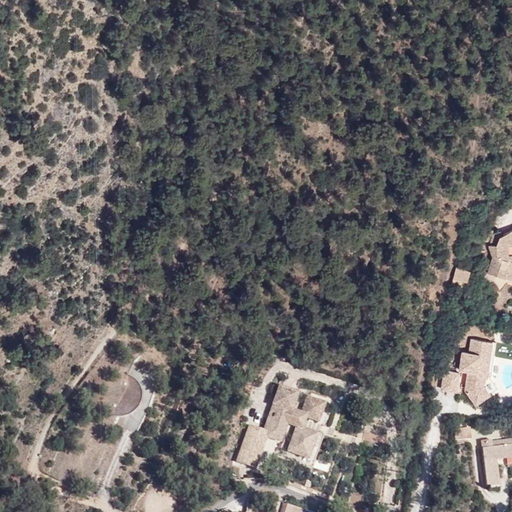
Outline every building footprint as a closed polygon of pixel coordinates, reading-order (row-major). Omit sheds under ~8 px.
[(500,235),(497,245),(489,245),(493,254),(488,273),(511,279),(511,277),(511,228),(503,234),(500,235)] [(501,231),(492,235),(489,245),(497,245),(500,235),(503,234),(501,231)] [(467,262),(460,260),(458,266),(466,269),(467,262)] [(466,269),(458,266),(456,266),(452,283),(466,287),(471,270),(466,269)] [(490,394),(484,386),(492,342),(470,338),(468,352),(461,351),(458,369),(466,370),(463,389),(475,406),(490,394)] [(490,379),(496,342),(492,342),(484,386),(490,394),(498,389),(490,379)] [(456,392),(460,372),(444,370),(440,389),(456,392)] [(270,406),(271,407),(269,412),(303,425),(305,418),(318,423),(325,402),(306,396),(300,413),(291,410),(297,393),(278,387),(270,406)] [(285,425),(288,426),(294,428),(291,438),(286,452),(308,459),(317,433),(302,427),(303,425),(269,412),(266,420),(262,430),(243,423),(235,444),(240,447),(235,462),(253,468),(255,461),(258,462),(266,438),(279,443),(281,435),(285,425)] [(509,445),(493,446),(493,441),(493,439),(481,440),(487,487),(500,485),(497,459),(511,457),(511,438),(508,439),(509,445)]
